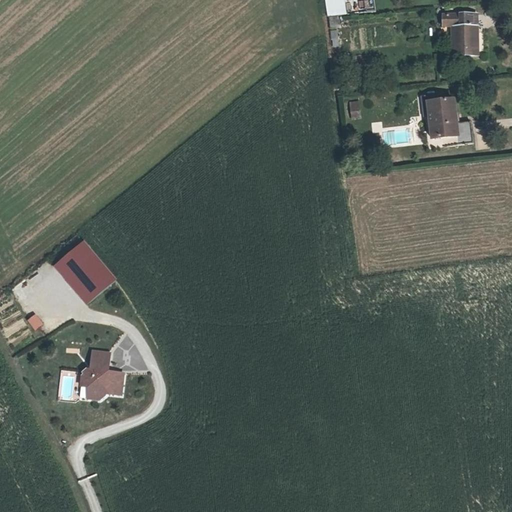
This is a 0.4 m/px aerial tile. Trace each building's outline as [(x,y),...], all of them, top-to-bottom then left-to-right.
[(325,0),(327,15),(345,14),(343,0),(325,0)] [(446,27),(454,26),(455,56),(471,56),(471,49),(480,49),(478,15),(445,17),(446,27)] [(425,95),(428,118),(433,118),(432,103),(444,102),(443,93),(425,95)] [(358,101),(351,102),(353,118),(360,117),(358,101)] [(450,148),(478,146),(476,123),(466,124),(462,124),(461,114),(460,101),(444,102),(432,103),(433,118),(436,140),(449,139),(450,148)] [(64,269),(96,307),(124,284),(92,245),(64,269)] [(44,319),(38,324),(44,332),(50,327),(44,319)] [(129,393),(131,375),(116,373),(115,371),(118,369),(120,355),(101,353),(99,371),(95,371),(91,374),(93,376),(91,377),(90,388),(98,389),(109,402),(119,394),(119,392),(129,393)] [(109,402),(98,389),(96,400),(109,402)]
